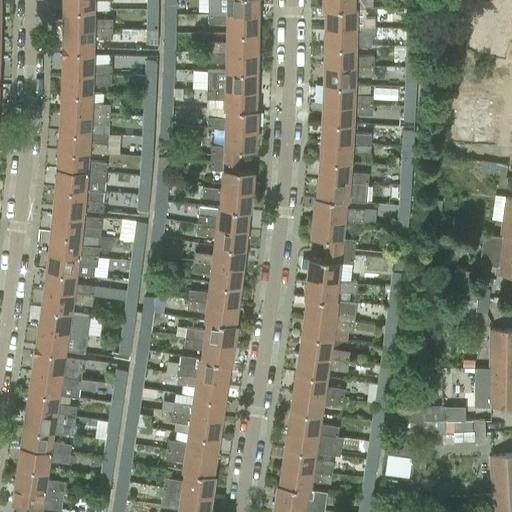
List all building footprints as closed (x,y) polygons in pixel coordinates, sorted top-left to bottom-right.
[(63,0),(64,9),(93,9),(109,9),(108,0),(63,0)] [(163,0),(163,13),(174,13),(175,13),(175,0),(163,0)] [(207,0),(207,12),(257,13),(257,0),(207,0)] [(323,0),(323,8),(325,8),(355,8),(365,8),(365,7),(365,6),(364,0),(323,0)] [(325,8),(325,27),(373,27),(374,17),(355,17),(355,8),(325,8)] [(64,22),(64,28),(112,29),(113,18),(93,17),(93,9),(64,9),(64,22)] [(226,23),(226,32),(257,32),(257,13),(207,12),(207,22),(226,23)] [(163,13),(163,28),(175,28),(175,13),(174,13),(163,13)] [(406,13),(405,28),(417,28),(418,13),(406,13)] [(146,15),(146,29),(156,29),(157,15),(146,15)] [(325,27),(325,46),(354,46),(355,37),(373,37),(373,27),(325,27)] [(63,47),(63,50),(93,50),(93,47),(93,38),(112,38),(112,29),(64,28),(63,47)] [(417,28),(405,28),(404,42),(416,43),(417,28)] [(156,29),(146,29),(145,44),(156,44),(156,29)] [(207,40),(207,50),(257,51),(257,32),(226,32),(226,41),(207,40)] [(163,37),(162,50),(174,51),(174,37),(163,37)] [(325,46),(324,64),(373,66),(373,55),(354,55),(354,46),(325,46)] [(63,53),(63,73),(111,75),(111,64),(107,64),(108,54),(93,54),(93,50),(63,50),(63,53)] [(162,50),(162,64),(174,64),(174,51),(162,50)] [(225,61),(225,69),(256,70),(257,56),(257,51),(207,50),(206,60),(225,61)] [(405,52),(404,67),(416,67),(417,52),(405,52)] [(145,62),(144,75),(155,76),(156,62),(145,62)] [(324,64),(324,83),(354,84),(354,75),(373,75),(373,66),(324,64)] [(416,67),(404,67),(403,81),(415,81),(416,67)] [(206,78),(206,87),(255,89),(256,70),(225,69),(225,71),(206,70),(206,71),(206,78)] [(62,76),(62,92),(91,94),(92,83),(111,84),(111,75),(63,73),(62,76)] [(162,73),(161,87),(173,88),(173,73),(162,73)] [(144,75),(143,91),(155,91),(155,76),(144,75)] [(462,76),(462,84),(474,85),(475,77),(462,76)] [(475,77),(474,85),(486,86),(487,78),(475,77)] [(324,83),(323,102),(372,105),(372,94),(369,94),(369,85),(354,84),(324,83)] [(160,100),(171,100),(172,100),(173,88),(161,87),(160,100)] [(206,87),(205,98),(208,98),(207,108),(224,108),(224,106),(255,108),(255,89),(206,87)] [(404,91),(403,106),(415,106),(416,92),(404,91)] [(62,92),(60,112),(109,115),(110,103),(91,102),(91,94),(62,92)] [(143,101),(142,115),(154,116),(154,102),(143,101)] [(454,101),(451,140),(470,141),(473,102),(454,101)] [(323,102),(322,121),(352,123),(352,113),(371,114),(372,105),(323,102)] [(473,102),(470,141),(489,142),(492,104),(473,102)] [(511,106),(503,104),(500,112),(511,115),(511,106)] [(207,116),(207,126),(225,128),(255,129),(256,108),(255,108),(224,106),(224,108),(207,108),(207,115),(207,116)] [(415,106),(403,106),(402,120),(414,121),(415,106)] [(160,109),(159,124),(171,124),(171,110),(160,109)] [(60,112),(59,132),(89,134),(108,135),(109,123),(109,115),(60,112)] [(142,115),(142,130),(153,131),(154,116),(142,115)] [(322,121),(321,140),(370,143),(370,133),(351,132),(352,123),(322,121)] [(159,124),(159,139),(170,139),(171,124),(159,124)] [(210,154),(210,156),(239,158),(239,156),(240,147),(254,148),(255,129),(225,128),(225,133),(225,145),(211,144),(210,154)] [(402,131),(401,145),(413,146),(414,131),(402,131)] [(88,154),(88,151),(107,153),(108,135),(89,134),(59,132),(59,137),(58,151),(88,154)] [(321,140),(320,159),(349,161),(350,151),(369,152),(370,143),(321,140)] [(142,141),(141,155),(152,156),(153,142),(142,141)] [(413,146),(401,145),(400,160),(412,160),(413,146)] [(58,151),(56,169),(105,173),(106,161),(87,160),(88,154),(58,151)] [(152,156),(141,155),(139,170),(151,171),(152,156)] [(223,170),(221,187),(251,189),(252,170),(238,169),(239,158),(210,156),(209,169),(223,170)] [(320,159),(318,178),(367,182),(368,172),(349,171),(349,161),(320,159)] [(507,166),(497,164),(494,178),(505,179),(507,166)] [(157,165),(156,180),(165,181),(167,166),(157,165)] [(56,169),(55,187),(79,189),(85,189),(104,191),(105,181),(105,173),(56,169)] [(399,170),(398,184),(410,185),(411,171),(399,170)] [(317,197),(345,199),(346,199),(347,190),(366,192),(367,182),(318,178),(317,197)] [(139,179),(137,195),(148,196),(150,180),(139,179)] [(155,183),(154,199),(165,200),(166,184),(155,183)] [(399,184),(398,199),(409,200),(410,185),(399,184)] [(218,206),(218,207),(248,210),(249,210),(251,189),(221,187),(202,185),(201,197),(221,198),(220,206),(218,206)] [(54,205),(53,208),(83,211),(83,209),(102,211),(103,200),(104,191),(85,189),(79,189),(55,187),(54,205)] [(137,195),(136,209),(146,211),(147,211),(148,196),(137,195)] [(315,197),(313,217),(342,219),(354,220),(363,221),(363,210),(344,208),(345,199),(317,197),(315,197)] [(503,229),(502,235),(511,236),(511,197),(507,197),(505,212),(503,229)] [(154,199),(153,212),(164,213),(165,200),(154,199)] [(197,217),(197,224),(246,229),(248,210),(220,207),(218,207),(199,205),(198,213),(197,217)] [(53,211),(51,231),(80,234),(91,236),(97,236),(99,236),(100,227),(101,216),(82,214),(83,211),(53,208),(53,211)] [(397,212),(396,225),(407,226),(408,213),(397,212)] [(313,217),(311,236),(325,237),(324,246),(324,248),(353,251),(353,249),(354,239),(340,237),(341,229),(342,227),(342,219),(313,217)] [(135,221),(133,240),(143,241),(145,222),(135,221)] [(152,221),(150,235),(162,236),(164,223),(152,221)] [(214,236),(213,244),(244,248),(246,229),(197,224),(195,234),(214,236)] [(396,225),(395,225),(394,239),(405,240),(407,226),(396,225)] [(51,231),(48,250),(97,256),(98,250),(109,251),(110,238),(99,236),(97,236),(91,236),(80,234),(51,231)] [(511,236),(502,235),(484,232),(480,262),(497,265),(496,273),(511,275),(511,236)] [(150,235),(149,249),(160,250),(162,236),(150,235)] [(193,251),(192,261),(242,267),(244,248),(213,244),(212,254),(193,251)] [(132,246),(130,260),(131,260),(141,261),(142,247),(132,246)] [(309,258),(307,276),(336,279),(338,262),(352,263),(353,251),(324,248),(323,259),(309,258)] [(47,261),(46,269),(75,273),(92,275),(94,265),(96,266),(97,256),(48,250),(47,261)] [(148,256),(146,272),(157,273),(159,258),(148,256)] [(130,260),(128,279),(138,281),(141,261),(131,260),(130,260)] [(210,273),(209,281),(239,285),(241,273),(242,267),(192,261),(191,271),(210,273)] [(46,269),(43,288),(92,295),(93,285),(74,282),(75,273),(46,269)] [(389,284),(389,286),(401,287),(402,273),(391,271),(389,284)] [(144,285),(144,287),(155,289),(155,287),(157,273),(146,272),(144,285)] [(307,276),(305,296),(307,296),(334,299),(335,299),(335,297),(335,290),(355,292),(356,282),(336,279),(307,276)] [(189,288),(187,298),(237,304),(239,285),(209,281),(208,290),(189,288)] [(93,286),(92,295),(125,299),(136,300),(138,287),(127,285),(127,288),(127,289),(126,290),(93,286)] [(43,288),(40,307),(70,311),(71,301),(91,304),(92,295),(43,288)] [(479,288),(478,299),(488,300),(489,289),(479,288)] [(389,291),(387,306),(398,307),(400,292),(389,291)] [(143,294),(141,309),(152,311),(154,295),(143,294)] [(306,298),(304,316),(344,321),(353,322),(356,302),(347,301),(337,300),(335,300),(334,299),(307,296),(307,297),(306,298)] [(205,310),(204,320),(206,320),(235,323),(237,304),(187,298),(186,309),(205,310)] [(427,298),(426,308),(438,308),(438,299),(427,298)] [(125,299),(123,316),(134,318),(136,300),(125,299)] [(488,300),(478,299),(476,312),(487,313),(488,300)] [(387,306),(385,321),(396,322),(396,318),(398,307),(387,306)] [(40,307),(38,326),(86,333),(89,314),(70,311),(40,307)] [(141,309),(139,323),(151,325),(152,311),(141,309)] [(304,316),(302,334),(322,337),(331,338),(333,328),(343,329),(352,330),(353,322),(344,321),(304,316)] [(186,326),(184,336),(234,343),(237,323),(235,323),(206,320),(205,329),(186,326)] [(122,323),(120,338),(131,340),(133,325),(122,323)] [(38,326),(34,348),(64,352),(64,349),(84,352),(86,333),(38,326)] [(511,328),(491,329),(490,367),(511,367),(511,328)] [(384,329),(382,344),(392,345),(393,345),(393,339),(394,330),(384,329)] [(138,332),(136,347),(147,349),(149,333),(138,332)] [(302,334),(299,353),(348,360),(349,350),(330,347),(331,338),(302,334)] [(202,349),(201,358),(231,362),(234,343),(184,336),(183,346),(202,349)] [(120,338),(118,353),(128,355),(131,340),(120,338)] [(382,344),(380,358),(390,359),(391,359),(393,345),(392,345),(382,344)] [(147,349),(136,347),(134,362),(145,363),(147,349)] [(34,348),(31,370),(80,377),(83,358),(63,355),(64,352),(34,348)] [(299,353),(296,372),(326,376),(327,366),(346,369),(348,360),(299,353)] [(180,355),(177,372),(227,379),(229,362),(201,358),(180,355)] [(474,406),(489,406),(511,406),(511,367),(490,367),(474,367),(474,406)] [(378,368),(376,383),(387,385),(389,370),(378,368)] [(115,369),(113,382),(124,384),(125,384),(127,370),(115,369)] [(31,370),(28,389),(58,393),(69,395),(77,396),(79,388),(94,390),(96,379),(80,377),(31,370)] [(133,371),(131,385),(142,387),(143,373),(133,371)] [(195,386),(193,394),(224,398),(226,381),(227,379),(177,372),(177,373),(176,383),(195,386)] [(296,372),(293,390),(342,398),(344,388),(337,387),(336,386),(324,385),(326,376),(296,372)] [(113,382),(111,396),(122,398),(123,398),(125,384),(124,384),(113,382)] [(387,385),(376,383),(374,397),(385,399),(387,385)] [(131,385),(129,399),(140,400),(142,387),(131,385)] [(28,389),(26,408),(75,415),(76,405),(68,404),(69,395),(58,393),(28,389)] [(293,390),(291,409),(320,413),(321,404),(332,406),(341,407),(342,398),(293,390)] [(173,401),(171,410),(221,417),(224,398),(193,394),(192,404),(173,401)] [(419,396),(410,396),(410,405),(419,404),(419,396)] [(394,407),(395,433),(443,430),(442,404),(394,407)] [(110,405),(108,420),(118,422),(119,422),(121,407),(120,406),(110,405)] [(372,406),(370,421),(381,422),(384,408),(372,406)] [(127,407),(125,423),(136,424),(148,426),(150,416),(137,414),(138,409),(127,407)] [(26,408),(23,426),(52,431),(54,422),(73,424),(75,415),(26,408)] [(291,409),(288,428),(317,432),(336,435),(338,425),(318,423),(320,413),(291,409)] [(189,424),(188,432),(218,436),(221,417),(171,410),(170,421),(189,424)] [(473,419),(474,431),(484,431),(484,418),(473,419)] [(108,420),(106,434),(117,435),(117,436),(119,422),(118,422),(108,420)] [(381,422),(370,421),(368,435),(379,436),(381,422)] [(125,423),(123,436),(134,438),(136,424),(125,423)] [(23,426),(20,445),(69,453),(70,443),(51,440),(52,431),(23,426)] [(288,428),(285,446),(314,451),(324,453),(334,454),(336,435),(317,432),(288,428)] [(484,431),(474,431),(474,443),(484,442),(484,431)] [(167,438),(166,448),(215,455),(218,436),(188,432),(186,441),(167,438)] [(390,436),(387,454),(412,457),(416,435),(390,436)] [(104,443),(102,458),(113,459),(114,459),(116,444),(115,444),(104,443)] [(367,444),(364,458),(376,460),(378,446),(367,444)] [(20,445),(17,464),(47,469),(48,459),(67,462),(69,453),(20,445)] [(285,446),(282,465),(331,472),(332,463),(324,462),(323,462),(312,460),(314,451),(285,446)] [(121,447),(119,460),(130,462),(132,448),(121,447)] [(183,461),(182,470),(184,470),(184,469),(212,473),(215,455),(166,448),(164,458),(183,461)] [(511,453),(491,454),(493,493),(511,492),(511,453)] [(102,458),(100,472),(111,473),(112,473),(114,459),(113,459),(102,458)] [(376,460),(364,458),(362,473),(374,474),(376,460)] [(119,460),(117,474),(129,475),(130,462),(119,460)] [(17,464),(14,483),(63,490),(65,481),(45,478),(47,469),(17,464)] [(282,465),(279,484),(307,488),(307,489),(308,489),(310,479),(329,482),(331,472),(282,465)] [(163,476),(162,485),(211,493),(214,474),(212,473),(184,469),(184,470),(182,470),(182,471),(184,471),(183,479),(163,476)] [(99,481),(96,496),(107,497),(108,497),(110,482),(109,482),(99,481)] [(361,481),(359,496),(370,498),(372,483),(361,481)] [(14,483),(12,502),(16,503),(31,505),(41,507),(60,510),(62,500),(62,498),(63,490),(14,483)] [(278,483),(275,503),(315,509),(323,510),(325,500),(326,492),(308,489),(307,489),(307,488),(279,484),(278,483)] [(116,484),(114,498),(125,500),(127,486),(116,484)] [(180,499),(179,508),(207,511),(208,511),(211,493),(162,485),(160,496),(180,499)] [(511,511),(511,492),(493,493),(493,511),(511,511)] [(96,496),(94,511),(101,511),(105,511),(108,497),(107,497),(96,496)] [(370,498),(359,496),(357,510),(368,511),(370,498)] [(114,498),(111,511),(123,511),(125,500),(114,498)] [(275,503),(273,511),(322,511),(323,510),(315,509),(275,503)]
